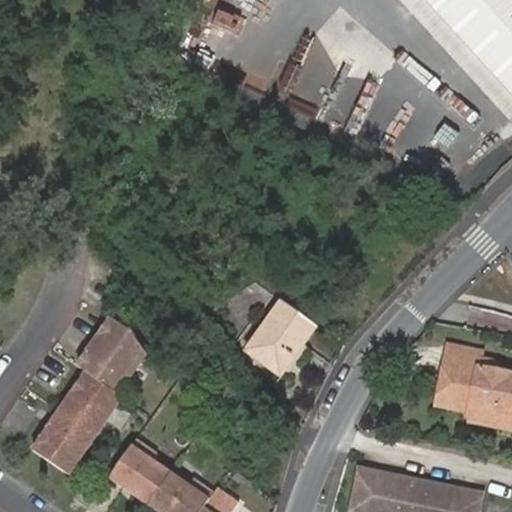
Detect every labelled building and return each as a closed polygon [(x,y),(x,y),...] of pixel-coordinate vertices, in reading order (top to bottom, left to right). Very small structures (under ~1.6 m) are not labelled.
[(419,0),(511,97),(511,70),(445,0),(419,0)] [(511,0),(445,0),(511,70),(511,0)] [(317,327),(282,301),(246,352),(282,377),(317,327)] [(93,355),(84,369),(92,374),(124,395),(150,359),(139,333),(117,318),(103,341),(113,348),(103,363),(93,355)] [(103,341),(93,355),(103,363),(113,348),(103,341)] [(446,349),(439,386),(452,389),(456,374),(472,377),(477,354),(446,349)] [(438,392),(510,409),(511,400),(511,391),(507,390),(511,374),(493,370),(491,380),(472,377),(456,374),(452,389),(439,386),(438,392)] [(75,421),(101,439),(128,398),(124,395),(92,374),(73,400),(85,407),(75,421)] [(508,416),(510,409),(438,392),(435,409),(466,415),(466,421),(490,425),(493,413),(508,416)] [(73,400),(64,413),(75,421),(85,407),(73,400)] [(75,421),(64,413),(54,428),(64,435),(75,421)] [(493,413),(490,425),(505,428),(508,416),(493,413)] [(54,428),(36,453),(73,478),(101,439),(75,421),(64,435),(54,428)] [(152,506),(182,463),(159,447),(154,455),(138,445),(129,458),(114,480),(152,506)] [(160,511),(207,511),(216,500),(196,486),(202,477),(182,463),(152,506),(160,511)] [(353,511),(377,511),(385,479),(361,474),(353,511)] [(377,511),(391,511),(400,482),(385,479),(377,511)] [(455,511),(461,494),(400,482),(391,511),(455,511)] [(101,498),(86,487),(78,500),(93,510),(101,498)] [(461,494),(455,511),(480,511),(484,498),(461,494)] [(232,511),(216,500),(207,511),(232,511)]
